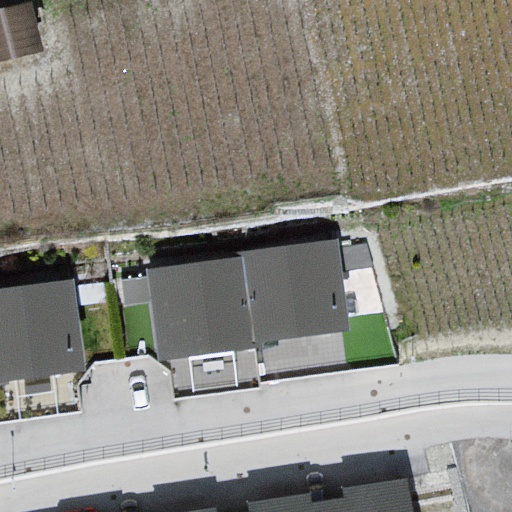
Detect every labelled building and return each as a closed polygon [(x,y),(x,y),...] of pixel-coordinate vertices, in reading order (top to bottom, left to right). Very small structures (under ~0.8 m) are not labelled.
[(46,16),(0,26),(0,56),(2,61),(18,79),(66,67),(70,56),(46,16)] [(344,254),(254,265),(280,358),(362,342),(344,254)] [(254,265),(159,283),(185,373),(280,358),(254,265)] [(86,293),(0,305),(0,319),(15,394),(101,381),(86,293)] [(0,319),(0,395),(15,394),(0,319)] [(414,511),(409,476),(186,511),(414,511)]
